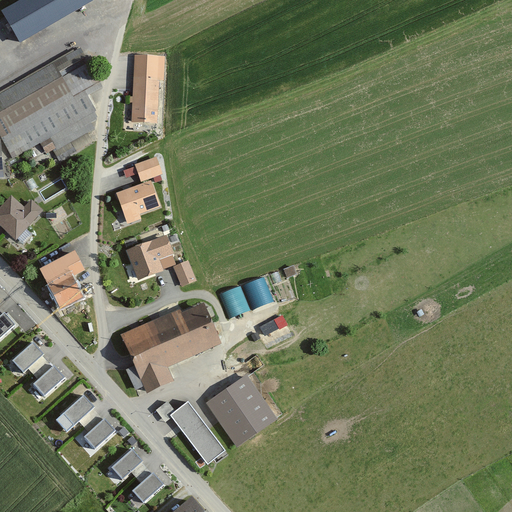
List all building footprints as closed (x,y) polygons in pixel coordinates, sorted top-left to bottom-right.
[(18,0),(1,10),(19,41),(92,0),(18,0)] [(79,41),(0,85),(0,132),(8,150),(28,138),(37,152),(55,142),(60,150),(93,131),(90,124),(93,123),(89,117),(95,114),(90,103),(95,100),(89,88),(102,80),(79,41)] [(165,56),(135,54),(134,78),(159,79),(164,79),(165,56)] [(159,79),(134,78),(132,122),(157,123),(159,79)] [(156,157),(135,165),(141,182),(163,174),(156,157)] [(151,181),(115,193),(126,224),(142,219),(140,214),(160,208),(151,181)] [(21,206),(9,195),(0,204),(0,226),(14,240),(43,210),(30,197),(21,206)] [(154,236),(127,246),(138,279),(163,270),(158,258),(173,253),(167,237),(155,241),(154,236)] [(74,250),(39,268),(60,309),(84,297),(73,276),(85,270),(74,250)] [(174,265),(181,286),(197,280),(190,259),(174,265)] [(252,308),(274,302),(267,276),(245,282),(252,308)] [(230,317),(251,309),(241,284),(220,292),(230,317)] [(203,295),(121,329),(147,390),(174,378),(167,363),(224,340),(203,295)] [(0,338),(14,326),(3,313),(0,315),(0,338)] [(266,335),(289,323),(284,313),(261,325),(266,335)] [(29,365),(42,353),(32,342),(11,359),(21,371),(29,365)] [(42,353),(29,365),(40,377),(53,366),(42,353)] [(46,396),(65,379),(53,366),(40,377),(34,382),(46,396)] [(247,374),(206,401),(237,446),(277,419),(247,374)] [(80,418),(93,407),(83,395),(63,412),(73,424),(80,418)] [(176,411),(168,402),(156,411),(166,423),(173,418),(171,415),(176,411)] [(173,418),(176,420),(209,464),(226,451),(188,402),(176,411),(171,415),(173,418)] [(93,407),(80,418),(92,430),(104,419),(93,407)] [(97,449),(116,432),(104,419),(92,430),(85,436),(97,449)] [(129,471),(142,460),(132,448),(111,466),(121,477),(129,471)] [(142,460),(129,471),(140,484),(153,472),(142,460)] [(146,502),(165,486),(153,472),(140,484),(134,489),(146,502)] [(205,511),(193,497),(175,511),(205,511)]
